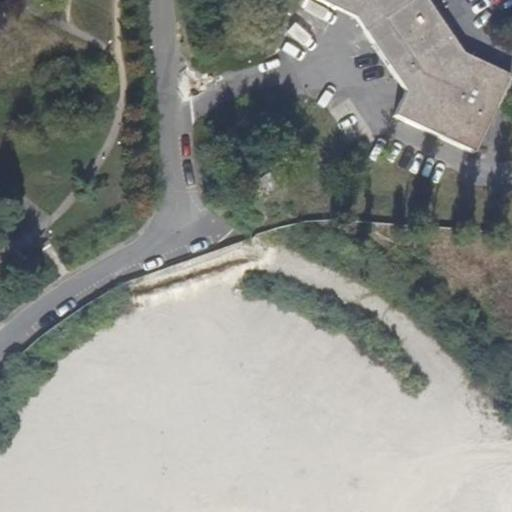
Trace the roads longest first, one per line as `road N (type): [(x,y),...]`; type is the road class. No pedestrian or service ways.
road 1 (unknown): [(155,241),(280,268),(377,311),(430,352),(511,450)]
road 2 (residential): [(174,219),(180,196),(165,0)]
